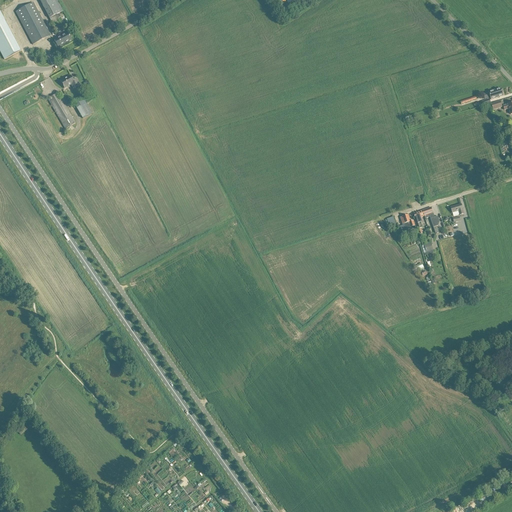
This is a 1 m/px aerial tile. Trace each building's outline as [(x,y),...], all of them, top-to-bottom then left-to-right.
[(62,11),(56,0),(39,0),(49,18),(62,11)] [(16,12),(30,40),(33,45),(50,35),(33,3),(16,12)] [(20,51),(0,11),(0,51),(4,59),(20,51)] [(54,40),(58,47),(71,40),(67,31),(63,33),(64,35),(54,40)] [(73,88),(80,85),(76,79),(73,81),(70,76),(61,81),(64,88),(71,84),(73,88)] [(501,90),(501,89),(484,94),(485,99),(491,97),(491,99),(503,96),(502,93),(503,92),(502,90),(501,90)] [(75,122),(60,97),(58,93),(48,99),(65,128),(75,122)] [(83,100),(75,105),(77,108),(83,119),(87,116),(91,113),(85,103),(83,100)] [(493,110),(502,107),(500,101),(492,104),(493,110)] [(511,114),(511,103),(503,106),(505,110),(509,109),(511,115),(511,114)] [(461,204),(451,207),(454,216),(460,215),(464,214),(463,210),(463,209),(461,204)] [(431,208),(422,211),(424,216),(425,216),(425,219),(430,217),(433,227),(438,226),(437,222),(440,221),(438,216),(435,217),(434,214),(433,214),(431,208)] [(422,217),(424,216),(422,211),(414,213),(417,223),(418,223),(419,228),(423,227),(421,223),(423,222),(422,217)] [(408,232),(416,229),(413,221),(411,222),(408,215),(406,216),(406,215),(404,216),(404,217),(401,218),(403,226),(400,227),(404,236),(408,235),(408,232)] [(433,250),(431,243),(424,245),(427,252),(433,250)] [(27,430),(23,425),(17,431),(21,435),(27,430)]
